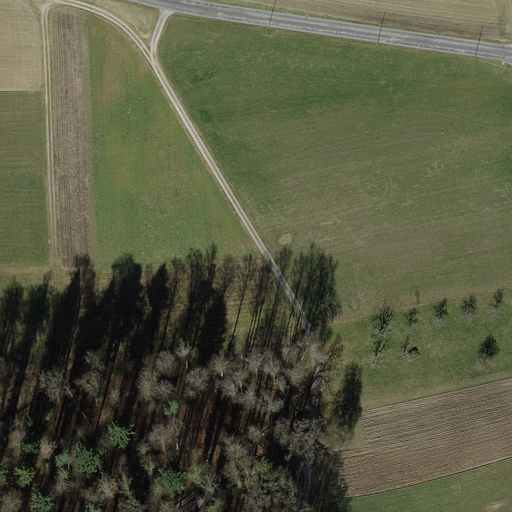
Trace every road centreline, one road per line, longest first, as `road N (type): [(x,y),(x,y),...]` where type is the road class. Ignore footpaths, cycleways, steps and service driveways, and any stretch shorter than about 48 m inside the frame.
road 1 (track): [(57,0),(109,15),(136,39),(299,298),(316,344),(304,511)]
road 2 (track): [(37,0),(57,365),(39,402),(0,424)]
road 3 (tertiary): [(511,54),(158,0)]
road 4 (track): [(310,440),(187,511)]
